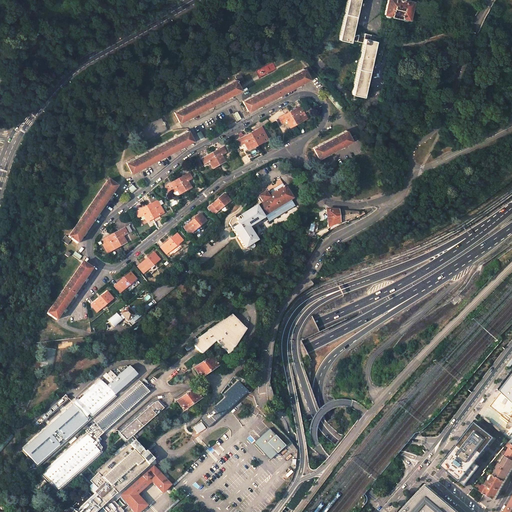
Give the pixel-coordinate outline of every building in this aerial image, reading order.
[(347,0),(338,39),(350,42),(351,39),(351,35),(359,0),(347,0)] [(387,0),(384,14),(391,16),(402,19),(402,18),(409,20),(411,13),(412,8),(413,1),(406,0),(387,0)] [(364,32),(358,34),(357,36),(351,35),(351,39),(363,42),(364,38),(369,39),(371,34),(364,32)] [(363,42),(351,94),(363,96),(375,41),(369,39),(364,38),(363,42)] [(242,101),(247,111),(309,79),(303,69),(242,101)] [(235,76),(238,82),(243,79),(240,73),(235,76)] [(174,112),(179,122),(240,89),(235,79),(174,112)] [(300,106),(289,111),(296,124),(302,121),(307,118),(300,106)] [(290,128),(296,124),(289,111),(278,117),(281,123),(286,121),(290,128)] [(268,139),(261,126),(250,132),(257,145),(263,142),(268,139)] [(131,173),(192,140),(187,130),(126,163),(131,173)] [(346,130),(313,148),(318,158),(351,140),(346,130)] [(257,145),(250,132),(236,140),(240,145),(245,143),(249,150),(257,145)] [(223,147),(212,153),(219,166),(225,162),(221,155),(226,153),(223,147)] [(213,169),(219,166),(212,153),(201,159),(204,165),(209,162),(213,169)] [(189,173),(178,179),(185,192),(191,188),(188,182),(192,179),(189,173)] [(185,192),(178,179),(165,186),(168,192),(171,191),(172,194),(177,191),(179,195),(185,192)] [(68,237),(77,243),(117,187),(107,180),(68,237)] [(256,208),(262,217),(265,215),(269,222),(295,206),(291,199),(292,199),(284,186),(284,187),(280,180),(275,183),(276,184),(272,186),(271,185),(267,187),(271,194),(269,195),(268,197),(265,192),(258,197),(262,202),(256,208)] [(230,201),(225,193),(207,208),(213,215),(230,201)] [(157,200),(146,206),(153,219),(159,215),(155,208),(160,206),(157,200)] [(146,222),(153,219),(146,206),(135,212),(138,218),(143,215),(146,222)] [(164,213),(160,206),(155,208),(159,215),(164,213)] [(232,230),(244,248),(255,241),(247,228),(263,218),(262,217),(256,208),(256,207),(240,216),(241,218),(235,222),(237,224),(238,226),(232,230)] [(338,223),(338,211),(326,209),(326,210),(327,228),(338,223)] [(338,223),(357,216),(356,218),(363,215),(362,213),(356,213),(338,211),(338,223)] [(183,228),(189,235),(206,221),(200,214),(183,228)] [(120,245),(120,246),(126,243),(123,236),(127,233),(124,227),(113,233),(120,245)] [(113,233),(102,239),(105,244),(103,245),(107,254),(111,252),(111,250),(112,250),(114,249),(120,246),(120,245),(113,233)] [(177,233),(160,247),(166,254),(182,240),(177,233)] [(61,241),(67,245),(70,240),(64,236),(61,241)] [(137,266),(143,273),(159,259),(154,253),(137,266)] [(46,314),(56,320),(91,269),(82,262),(46,314)] [(120,292),(136,279),(131,272),(114,285),(120,292)] [(107,292),(90,305),(96,312),(113,299),(107,292)] [(128,307),(120,313),(127,321),(131,327),(147,313),(143,308),(139,312),(133,306),(129,309),(128,307)] [(108,320),(115,327),(123,319),(117,312),(108,320)] [(216,338),(228,353),(231,350),(245,329),(232,314),(191,342),(200,352),(216,338)] [(215,341),(227,354),(228,353),(216,338),(200,352),(201,354),(215,341)] [(45,348),(42,368),(53,369),(56,349),(45,348)] [(211,356),(194,368),(201,378),(218,366),(211,356)] [(78,400),(90,414),(91,415),(137,375),(129,366),(117,377),(113,381),(107,374),(106,373),(103,376),(110,383),(108,385),(106,387),(105,385),(101,380),(96,384),(90,390),(78,400)] [(111,371),(108,374),(113,380),(116,377),(111,371)] [(511,376),(501,391),(511,401),(511,376)] [(139,380),(95,419),(99,424),(143,385),(139,380)] [(149,380),(143,385),(147,390),(153,385),(149,380)] [(200,419),(208,428),(248,392),(241,384),(208,413),(205,413),(200,419)] [(97,426),(103,433),(149,392),(147,390),(143,385),(99,424),(97,426)] [(88,388),(77,398),(78,400),(90,390),(88,388)] [(194,389),(177,401),(183,410),(201,398),(194,389)] [(35,429),(69,400),(64,394),(30,424),(35,429)] [(90,414),(78,400),(77,399),(72,403),(74,404),(85,418),(90,414)] [(128,441),(164,408),(159,401),(158,402),(157,401),(154,403),(119,434),(126,441),(128,441)] [(36,464),(86,419),(85,418),(74,404),(21,450),(27,456),(28,456),(36,464)] [(201,422),(194,427),(198,434),(206,429),(201,422)] [(494,438),(476,423),(442,466),(465,486),(480,467),(474,462),(494,438)] [(97,426),(41,475),(47,481),(50,483),(56,489),(99,452),(94,445),(97,442),(95,440),(103,433),(97,426)] [(270,454),(251,433),(242,442),(269,471),(283,459),(276,451),(274,453),(273,452),(270,454)] [(116,493),(154,460),(149,455),(146,451),(146,452),(135,440),(97,473),(107,484),(116,493)] [(511,459),(505,456),(501,464),(511,471),(511,469),(511,459)] [(498,466),(497,468),(498,469),(494,476),(505,482),(511,471),(501,464),(499,463),(498,466)] [(128,506),(133,511),(138,511),(146,506),(136,494),(151,481),(162,493),(170,485),(153,466),(121,496),(128,506)] [(95,511),(102,506),(103,505),(109,511),(133,511),(128,506),(122,511),(114,503),(110,498),(115,493),(116,493),(107,484),(97,473),(89,481),(91,484),(88,487),(94,494),(87,500),(85,499),(90,495),(88,493),(83,497),(82,496),(71,506),(75,511),(74,511),(95,511)] [(488,487),(484,494),(495,500),(505,482),(494,476),(491,482),(488,487)] [(473,487),(484,494),(488,487),(484,485),(482,484),(481,486),(476,483),(473,487)] [(458,511),(427,485),(402,511),(458,511)] [(119,498),(115,493),(110,498),(114,503),(119,498)]
